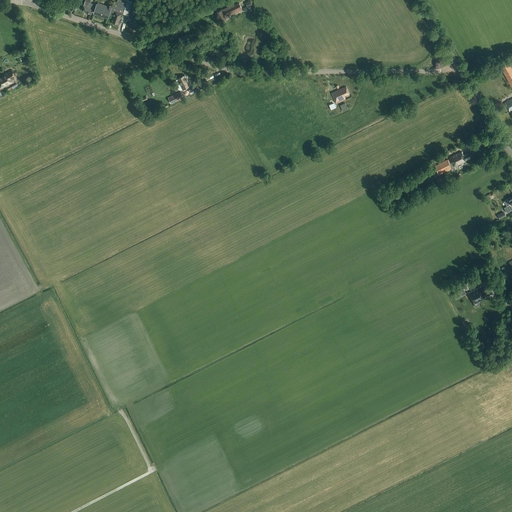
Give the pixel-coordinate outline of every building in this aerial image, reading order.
[(85,0),(82,10),(86,11),(85,12),(91,14),(94,4),(90,3),(91,0),(85,0)] [(128,16),(133,2),(128,0),(117,0),(117,1),(114,0),(109,15),(113,16),(111,21),(118,24),(122,13),(128,16)] [(94,13),(107,18),(112,4),(108,3),(107,6),(98,3),(94,13)] [(221,21),(226,18),(226,17),(242,9),(239,3),(234,6),(234,4),(222,10),(222,9),(216,12),(217,15),(216,15),(216,16),(217,19),(218,19),(219,18),(221,21)] [(511,70),(507,60),(499,65),(511,88),(511,70)] [(14,77),(11,71),(0,76),(0,88),(12,83),(12,82),(12,81),(10,79),(14,77)] [(185,75),(177,79),(183,90),(190,86),(185,75)] [(174,91),(178,89),(173,79),(169,81),(174,91)] [(346,87),(332,93),(336,103),(345,99),(344,96),(349,94),(346,87)] [(168,98),(167,99),(168,101),(169,100),(170,101),(168,102),(170,104),(171,104),(173,103),(176,102),(176,101),(183,98),(180,91),(168,98)] [(447,159),(434,166),(439,174),(448,169),(454,166),(469,158),(469,157),(470,157),(468,153),(463,156),(461,152),(449,158),(452,162),(449,164),(448,161),(447,159)] [(452,293),(455,299),(466,294),(463,287),(452,293)] [(468,294),(474,304),(484,299),(484,298),(490,295),(486,287),(482,290),(480,287),(468,294)]
